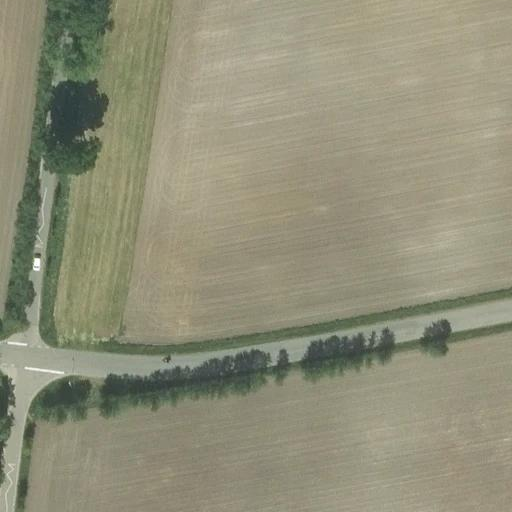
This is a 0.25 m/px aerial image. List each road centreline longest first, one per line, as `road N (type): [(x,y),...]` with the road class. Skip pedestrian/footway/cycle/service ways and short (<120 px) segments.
road 1 (tertiary): [(24,356),(153,369),(236,363),(511,310)]
road 2 (unclassified): [(24,356),(66,0)]
road 3 (unclassified): [(6,511),(24,356)]
